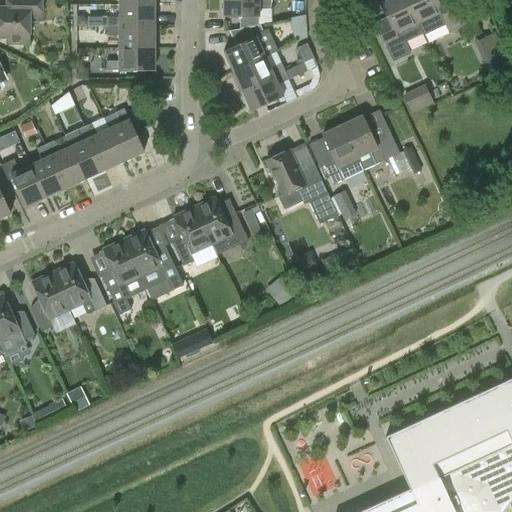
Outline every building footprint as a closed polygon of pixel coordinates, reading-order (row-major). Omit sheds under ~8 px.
[(0,8),(0,36),(8,37),(8,43),(28,43),(28,17),(40,17),(40,0),(7,0),(7,8),(0,8)] [(271,4),(270,0),(223,0),(223,17),(258,17),(258,4),(271,4)] [(418,22),(407,0),(389,0),(380,4),(387,18),(374,24),(384,46),(385,45),(393,62),(411,53),(403,36),(398,38),(396,32),(418,22)] [(453,0),(407,0),(418,22),(424,35),(446,25),(450,34),(466,26),(453,0)] [(119,5),(119,18),(107,18),(107,27),(154,27),(154,5),(119,5)] [(230,31),(236,45),(223,51),(233,72),(265,58),(277,51),(267,30),(263,32),(260,25),(230,31)] [(107,36),(119,36),(118,48),(154,49),(154,27),(107,27),(107,36)] [(496,34),(481,40),(488,54),(502,47),(496,34)] [(298,47),(304,63),(315,59),(308,43),(298,47)] [(107,71),(118,71),(154,71),(154,49),(118,48),(118,57),(107,57),(107,71)] [(270,69),(265,58),(233,72),(241,91),(285,71),(281,63),(270,69)] [(302,63),(285,71),(289,80),(306,72),(302,63)] [(289,80),(285,71),(241,91),(251,111),(283,97),(277,85),(289,80)] [(425,85),(402,95),(410,114),(433,103),(425,85)] [(116,113),(121,123),(109,129),(123,161),(144,151),(124,109),(116,113)] [(379,110),(362,118),(362,116),(342,125),(363,171),(399,154),(379,110)] [(104,118),(84,127),(104,170),(123,161),(109,129),(108,129),(104,118)] [(322,134),(324,138),(309,145),(326,180),(330,178),(333,185),(363,171),(342,125),(322,134)] [(84,179),(104,170),(84,127),(64,135),(69,147),(84,179)] [(0,136),(0,148),(20,141),(16,131),(0,136)] [(53,142),(45,145),(64,188),(84,179),(69,147),(58,152),(53,142)] [(41,160),(30,165),(45,197),(64,188),(45,145),(36,149),(41,160)] [(305,146),(291,153),(289,150),(266,161),(282,195),(279,196),(285,210),(303,202),(304,205),(309,203),(320,224),(338,216),(305,146)] [(8,181),(12,179),(25,206),(45,197),(30,165),(19,170),(14,159),(2,165),(8,181)] [(345,219),(358,212),(345,189),(332,196),(345,219)] [(0,217),(10,213),(0,190),(0,217)] [(211,245),(224,238),(228,245),(236,242),(237,245),(248,240),(229,200),(219,204),(215,197),(194,207),(211,245)] [(194,261),(190,254),(211,245),(194,207),(173,217),(182,238),(173,243),(183,266),(194,261)] [(165,247),(154,252),(144,230),(123,239),(146,290),(167,280),(172,291),(183,286),(165,247)] [(126,299),(146,290),(123,239),(101,249),(111,271),(101,276),(120,315),(131,309),(126,299)] [(344,250),(322,260),(326,269),(348,259),(344,250)] [(69,310),(82,304),(87,315),(106,306),(95,279),(81,279),(73,262),(52,272),(69,310)] [(52,326),(50,319),(69,310),(52,272),(31,282),(39,299),(31,308),(42,331),(52,326)] [(268,288),(281,304),(293,294),(280,278),(268,288)] [(3,295),(0,296),(0,345),(4,354),(5,353),(6,356),(19,350),(18,348),(26,344),(24,340),(35,335),(24,311),(10,311),(3,295)] [(205,330),(172,344),(178,357),(211,342),(205,330)] [(511,377),(385,436),(409,489),(358,511),(502,511),(509,503),(511,500),(511,498),(507,488),(511,485),(511,377)]
